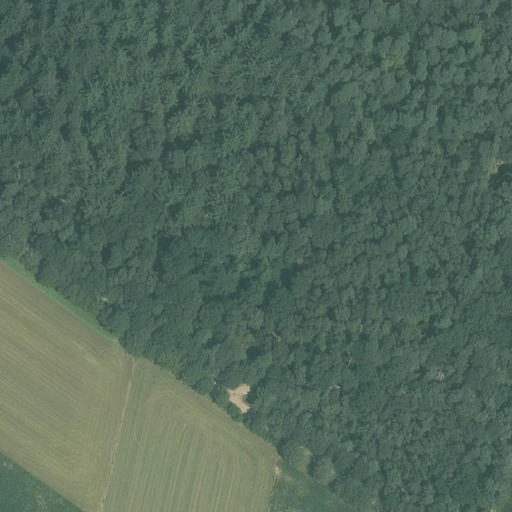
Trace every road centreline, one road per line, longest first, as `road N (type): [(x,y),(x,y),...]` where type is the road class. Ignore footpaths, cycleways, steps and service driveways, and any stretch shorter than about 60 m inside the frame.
road 1 (track): [(152,0),(511,209)]
road 2 (track): [(233,389),(511,393)]
road 3 (track): [(0,233),(222,392)]
road 4 (track): [(222,392),(389,511)]
